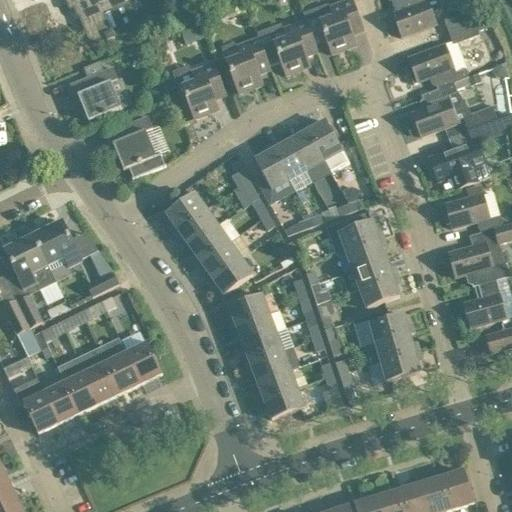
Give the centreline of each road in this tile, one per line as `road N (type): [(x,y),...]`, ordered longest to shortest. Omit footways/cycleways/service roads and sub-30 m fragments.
road 1 (residential): [(468,412),(379,99),(356,78),(256,117),(115,222)]
road 2 (tertiary): [(243,482),(184,320),(115,222)]
road 3 (tertiary): [(243,482),(468,412)]
road 4 (tertiary): [(83,179),(0,20)]
road 5 (residential): [(61,511),(7,404)]
